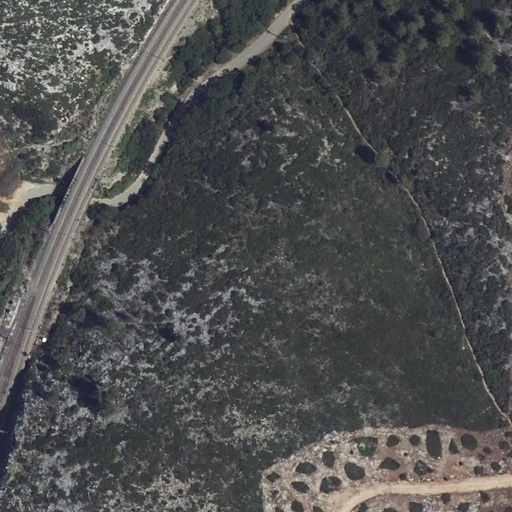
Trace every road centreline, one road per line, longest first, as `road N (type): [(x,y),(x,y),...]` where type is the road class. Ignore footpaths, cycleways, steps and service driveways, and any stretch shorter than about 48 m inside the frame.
road 1 (unclassified): [(304,0),(186,105),(126,198),(98,202),(35,189),(13,211),(0,247)]
road 2 (track): [(346,511),(352,499),(380,488),(511,479)]
